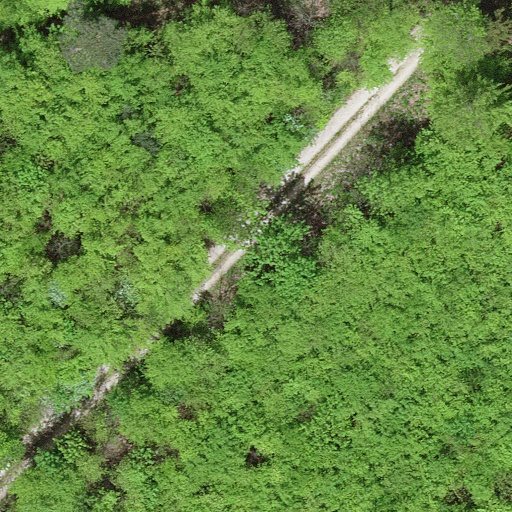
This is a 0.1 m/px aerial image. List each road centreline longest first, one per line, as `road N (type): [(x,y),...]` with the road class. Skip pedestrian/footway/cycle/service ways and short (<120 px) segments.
road 1 (track): [(469,0),(0,488)]
road 2 (track): [(166,0),(0,45)]
